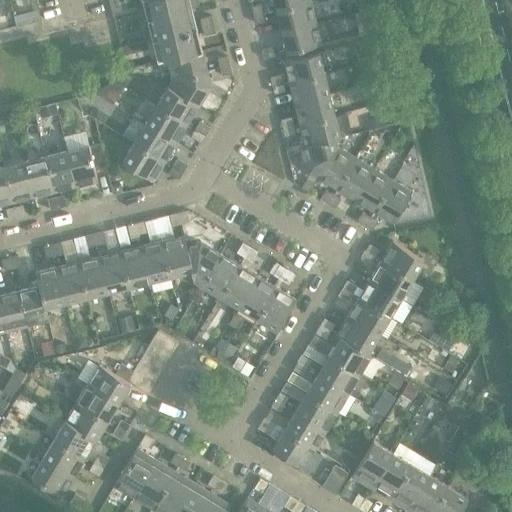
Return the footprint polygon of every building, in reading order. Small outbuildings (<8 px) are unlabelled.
[(149,0),(164,60),(168,59),(173,79),(168,87),(199,105),(211,85),(197,27),(192,29),(187,9),(199,6),(197,0),(149,0)] [(311,0),(274,0),(277,9),(312,1),(311,0)] [(312,1),(277,9),(282,30),(317,22),(312,1)] [(121,2),(111,5),(113,13),(123,11),(121,2)] [(262,4),(252,7),(254,15),(264,12),(262,4)] [(39,10),(14,16),(17,26),(42,20),(39,10)] [(264,12),(254,15),(256,23),(266,21),(264,12)] [(212,16),(201,19),(203,27),(214,24),(212,16)] [(317,22),(282,30),(287,52),(322,44),(317,22)] [(214,24),(203,27),(205,36),(216,33),(214,24)] [(262,50),(265,58),(275,56),(272,47),(262,50)] [(284,59),(290,82),(325,73),(319,51),(284,59)] [(228,56),(218,59),(220,67),(230,65),(228,56)] [(230,65),(220,67),(222,76),(232,73),(230,65)] [(325,73),(290,82),(295,103),(330,94),(325,73)] [(271,78),(273,86),(284,83),(282,75),(271,78)] [(284,83),(273,86),(275,94),(286,91),(284,83)] [(168,87),(157,105),(187,124),(199,105),(168,87)] [(330,94),(295,103),(300,124),(335,115),(330,94)] [(55,103),(39,107),(42,118),(58,114),(55,103)] [(157,105),(146,124),(176,142),(187,124),(157,105)] [(335,115),(294,125),(296,133),(296,134),(296,135),(302,133),(305,144),(305,145),(335,137),(336,138),(340,137),(335,115)] [(385,115),(368,119),(370,129),(388,125),(385,115)] [(281,120),(283,128),(294,125),(292,117),(281,120)] [(200,122),(196,129),(206,135),(210,128),(200,122)] [(146,124),(134,142),(165,161),(176,142),(146,124)] [(294,125),(283,128),(285,136),(296,134),(296,133),(294,125)] [(206,135),(196,129),(191,136),(201,142),(206,135)] [(305,145),(305,144),(300,145),(306,169),(319,177),(338,146),(336,138),(335,137),(305,145)] [(165,161),(134,142),(123,162),(153,180),(165,161)] [(101,143),(89,146),(95,170),(107,167),(101,143)] [(89,146),(67,151),(76,186),(98,180),(95,170),(89,146)] [(338,146),(319,177),(337,188),(356,157),(338,146)] [(67,151),(46,156),(55,191),(76,186),(67,151)] [(46,156),(25,161),(34,196),(55,191),(46,156)] [(356,157),(337,188),(356,199),(375,169),(356,157)] [(178,159),(173,166),(183,172),(188,165),(178,159)] [(25,161),(4,167),(13,201),(34,196),(25,161)] [(183,172),(173,166),(169,173),(179,179),(183,172)] [(4,167),(0,167),(0,204),(13,201),(4,167)] [(375,169),(356,199),(374,210),(393,180),(375,169)] [(310,192),(315,183),(308,179),(302,187),(310,192)] [(393,180),(374,210),(394,222),(413,192),(393,180)] [(326,190),(321,199),(328,203),(334,194),(326,190)] [(334,194),(328,203),(335,208),(341,199),(334,194)] [(64,195),(56,197),(59,208),(67,206),(64,195)] [(56,197),(48,199),(51,210),(59,208),(56,197)] [(23,205),(15,207),(18,218),(26,216),(23,205)] [(15,207),(6,209),(9,220),(18,218),(15,207)] [(186,211),(178,213),(181,224),(189,222),(186,211)] [(358,221),(365,226),(370,217),(363,212),(358,221)] [(178,213),(170,215),(173,226),(181,224),(178,213)] [(370,217),(365,226),(372,230),(378,221),(370,217)] [(144,221),(136,223),(139,234),(147,232),(144,221)] [(136,223),(128,225),(130,236),(139,234),(136,223)] [(102,231),(94,234),(97,245),(105,243),(102,231)] [(94,234),(86,236),(89,247),(97,245),(94,234)] [(185,235),(162,241),(171,275),(192,270),(186,245),(187,245),(185,235)] [(162,241),(142,246),(150,281),(171,275),(162,241)] [(200,241),(187,245),(186,245),(192,270),(194,279),(203,284),(221,254),(200,241)] [(393,241),(382,261),(412,279),(424,260),(393,241)] [(61,242),(52,244),(55,255),(63,253),(61,242)] [(243,242),(237,253),(246,258),(253,248),(243,242)] [(52,244),(44,246),(47,257),(55,255),(52,244)] [(370,244),(365,251),(375,257),(380,250),(370,244)] [(142,246),(121,251),(129,286),(150,281),(142,246)] [(253,248),(246,258),(256,264),(262,254),(253,248)] [(121,251),(100,256),(109,291),(129,286),(121,251)] [(375,257),(365,251),(361,258),(371,264),(375,257)] [(221,254),(203,284),(221,296),(239,265),(221,254)] [(19,256),(10,258),(13,268),(21,266),(19,256)] [(100,256),(79,262),(88,296),(109,291),(100,256)] [(13,268),(10,258),(2,260),(4,270),(13,268)] [(382,261),(370,279),(401,298),(412,279),(382,261)] [(79,262),(58,267),(67,301),(88,296),(79,262)] [(276,263),(270,273),(279,278),(285,268),(276,263)] [(239,265),(221,296),(240,307),(258,276),(239,265)] [(36,272),(39,286),(40,286),(45,307),(46,307),(67,301),(58,267),(36,272)] [(285,268),(279,278),(288,284),(295,274),(285,268)] [(258,276),(240,307),(258,318),(276,287),(258,276)] [(370,279),(359,298),(390,316),(401,298),(370,279)] [(347,281),(343,288),(353,294),(357,287),(347,281)] [(39,286),(18,291),(27,326),(50,321),(46,307),(45,307),(40,286),(39,286)] [(276,287),(258,318),(277,330),(296,299),(276,287)] [(353,294),(343,288),(339,295),(349,301),(353,294)] [(18,291),(0,295),(0,305),(6,331),(27,326),(18,291)] [(359,298),(348,316),(379,335),(390,316),(359,298)] [(336,336),(340,338),(341,337),(367,353),(368,353),(379,335),(348,316),(336,336)] [(132,317),(118,320),(122,334),(136,331),(132,317)] [(325,318),(320,325),(330,331),(335,324),(325,318)] [(330,331),(320,325),(316,333),(326,339),(330,331)] [(158,329),(152,340),(173,353),(180,342),(158,329)] [(444,329),(436,343),(448,350),(457,337),(444,329)] [(86,337),(76,339),(78,348),(88,347),(86,337)] [(341,337),(340,338),(329,356),(360,375),(372,355),(368,353),(367,353),(341,337)] [(152,340),(146,350),(167,363),(173,353),(152,340)] [(52,342),(42,345),(44,356),(55,354),(52,342)] [(65,344),(55,346),(57,353),(66,351),(65,344)] [(381,349),(376,358),(407,377),(412,368),(392,356),(381,349)] [(146,350),(140,360),(161,373),(167,363),(146,350)] [(0,355),(0,365),(6,368),(10,361),(0,355)] [(302,355),(298,362),(307,368),(311,360),(302,355)] [(329,356),(318,375),(349,393),(360,375),(329,356)] [(451,356),(444,368),(452,372),(459,360),(451,356)] [(239,357),(233,367),(249,377),(255,367),(239,357)] [(140,360),(133,371),(155,383),(161,373),(140,360)] [(307,368),(298,362),(294,370),(302,375),(307,368)] [(121,363),(115,374),(127,381),(133,371),(121,363)] [(100,364),(88,384),(118,402),(130,383),(127,381),(115,374),(100,364)] [(133,371),(127,381),(130,383),(148,394),(155,383),(133,371)] [(395,372),(389,382),(399,388),(405,378),(395,372)] [(318,375),(307,393),(338,412),(349,393),(318,375)] [(443,379),(437,389),(446,395),(452,384),(443,379)] [(88,384),(77,402),(107,421),(118,402),(88,384)] [(408,384),(402,394),(412,400),(418,390),(408,384)] [(280,392),(276,399),(284,405),(289,397),(280,392)] [(307,393),(296,412),(326,430),(338,412),(307,393)] [(428,396),(422,404),(431,409),(436,401),(428,396)] [(284,405),(276,399),(271,407),(280,412),(284,405)] [(77,402),(66,421),(96,439),(107,421),(77,402)] [(296,412),(285,430),(315,449),(326,430),(296,412)] [(121,419),(117,426),(126,432),(130,424),(121,419)] [(66,421),(55,439),(85,458),(96,439),(66,421)] [(117,426),(113,434),(121,439),(126,432),(117,426)] [(258,429),(253,436),(262,442),(267,434),(258,429)] [(315,449),(285,430),(273,450),(303,468),(315,449)] [(145,434),(140,443),(148,448),(153,439),(145,434)] [(55,439),(43,458),(74,476),(85,458),(55,439)] [(352,477),(371,488),(393,453),(374,441),(352,477)] [(115,484),(135,496),(157,460),(137,448),(115,484)] [(171,462),(178,466),(183,457),(176,453),(171,462)] [(393,453),(371,488),(390,499),(412,464),(393,453)] [(344,454),(339,462),(350,468),(355,461),(344,454)] [(98,455),(93,463),(104,469),(108,461),(98,455)] [(183,457),(178,466),(185,471),(191,462),(183,457)] [(74,476),(43,458),(32,477),(62,496),(74,476)] [(157,460),(135,496),(153,507),(175,471),(157,460)] [(104,469),(93,463),(89,470),(99,476),(104,469)] [(412,464),(390,499),(408,511),(430,475),(412,464)] [(348,473),(335,465),(322,486),(336,494),(348,473)] [(175,471),(153,507),(161,511),(175,511),(194,482),(175,471)] [(208,484),(215,488),(220,480),(213,475),(208,484)] [(430,475),(408,511),(410,511),(432,511),(449,486),(430,475)] [(261,478),(255,488),(262,492),(268,483),(261,478)] [(220,480),(215,488),(222,493),(228,484),(220,480)] [(194,482),(175,511),(200,511),(212,494),(194,482)] [(449,486),(432,511),(459,511),(468,498),(449,486)] [(76,511),(77,511),(85,499),(75,493),(67,506),(76,511)] [(212,494),(200,511),(227,511),(232,505),(212,494)] [(352,504),(359,508),(365,498),(358,494),(352,504)] [(285,506),(292,510),(298,501),(291,496),(285,506)] [(238,511),(265,511),(267,510),(247,498),(238,511)] [(365,498),(359,508),(365,511),(366,511),(372,503),(365,498)] [(298,501),(292,510),(294,511),(300,511),(305,505),(298,501)]
